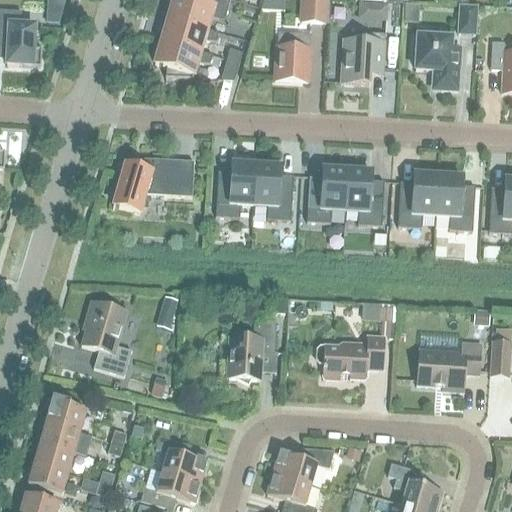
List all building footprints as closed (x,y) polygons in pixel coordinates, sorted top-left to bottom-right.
[(223,24),(229,2),(221,0),(189,0),(188,3),(179,0),(173,0),(167,22),(206,33),(206,32),(210,20),(223,24)] [(324,28),(325,3),(301,1),(299,26),(324,28)] [(385,18),(386,6),(385,6),(375,5),(374,17),(384,17),(385,18)] [(476,10),(459,9),(457,37),(474,38),(476,10)] [(53,10),(52,26),(58,26),(63,11),(53,10)] [(21,14),(0,13),(0,54),(7,55),(6,68),(22,69),(40,70),(41,51),(33,51),(34,29),(20,28),(21,14)] [(218,36),(206,32),(206,33),(167,22),(161,44),(200,55),(203,43),(215,45),(218,36)] [(276,51),(274,84),(307,85),(310,38),(289,37),(277,36),(276,51)] [(342,43),(340,87),(368,89),(369,73),(382,74),(385,38),(364,36),(363,45),(342,43)] [(415,73),(433,74),(432,86),(440,87),(440,93),(456,94),(459,51),(450,50),(451,41),(417,39),(416,53),(413,53),(413,67),(415,67),(415,73)] [(211,58),(200,55),(161,44),(154,67),(168,71),(168,81),(192,83),(197,66),(209,67),(211,58)] [(504,46),(491,45),(490,73),(502,74),(500,97),(511,97),(511,56),(503,56),(504,46)] [(229,52),(226,61),(239,64),(242,56),(229,52)] [(233,85),(239,64),(226,61),(219,84),(233,85)] [(193,86),(190,97),(204,102),(208,90),(193,86)] [(137,171),(125,168),(113,209),(139,217),(144,198),(191,201),(193,165),(140,162),(137,171)] [(253,209),(255,169),(231,167),(231,179),(217,178),(215,220),(239,222),(239,208),(253,209)] [(279,170),(255,169),(253,209),(267,210),(266,223),(290,225),(292,183),(279,182),(279,170)] [(344,214),(346,174),(322,172),(322,184),(308,184),(306,226),(330,227),(330,213),(344,214)] [(370,175),(346,174),(344,214),(358,215),(357,229),(381,230),(383,188),(370,187),(370,175)] [(435,220),(437,179),(413,178),(413,190),(399,189),(397,231),(421,232),(421,219),(435,220)] [(462,181),(437,179),(435,220),(449,220),(448,234),(472,235),(474,193),(461,192),(462,181)] [(511,183),(504,183),(504,195),(490,194),(488,236),(511,238),(511,231),(511,183)] [(145,213),(167,213),(168,202),(145,201),(145,213)] [(178,304),(164,300),(160,314),(174,318),(178,304)] [(80,349),(98,354),(93,372),(123,381),(131,354),(116,350),(126,316),(90,305),(85,323),(88,324),(80,349)] [(273,305),(272,317),(283,318),(284,306),(273,305)] [(297,311),(295,316),(296,320),(300,323),(304,322),(307,317),(306,313),(302,310),(297,311)] [(252,343),(229,342),(227,382),(236,382),(247,388),(250,383),(259,383),(260,356),(274,357),(275,326),(253,325),(252,343)] [(316,353),(315,363),(318,366),(322,367),(322,383),(339,384),(339,378),(349,379),(349,383),(365,384),(366,374),(382,374),(384,341),(366,340),(366,348),(339,347),(339,351),(323,350),(319,350),(316,353)] [(418,354),(415,389),(442,391),(441,394),(463,396),(464,378),(479,379),(481,348),(460,347),(461,343),(419,340),(418,354)] [(510,347),(492,346),(489,380),(508,381),(510,347)] [(156,381),(151,396),(162,399),(166,384),(156,381)] [(52,403),(45,426),(79,436),(85,415),(68,410),(69,408),(52,403)] [(73,457),(79,436),(45,426),(39,447),(73,457)] [(126,437),(114,434),(110,445),(122,449),(126,437)] [(167,456),(161,476),(200,487),(206,464),(196,460),(195,463),(182,459),(185,447),(159,440),(155,453),(167,456)] [(119,460),(122,449),(110,445),(107,457),(119,460)] [(67,477),(73,457),(39,447),(33,467),(67,477)] [(348,451),(346,458),(358,461),(360,454),(348,451)] [(278,455),(272,478),(310,489),(316,469),(328,472),(333,454),(305,452),(301,464),(289,460),(289,458),(278,455)] [(61,498),(67,477),(33,467),(27,488),(61,498)] [(405,495),(401,508),(413,511),(436,511),(442,495),(419,489),(422,477),(390,467),(387,480),(395,482),(393,491),(405,495)] [(102,474),(98,486),(110,490),(114,478),(102,474)] [(194,507),(200,487),(161,476),(156,495),(144,492),(140,504),(166,511),(170,501),(194,507)] [(313,511),(304,509),(310,489),(272,478),(266,499),(289,505),(287,511),(313,511)] [(107,501),(110,490),(98,486),(95,497),(107,501)] [(24,498),(20,511),(57,511),(58,508),(24,498)]
